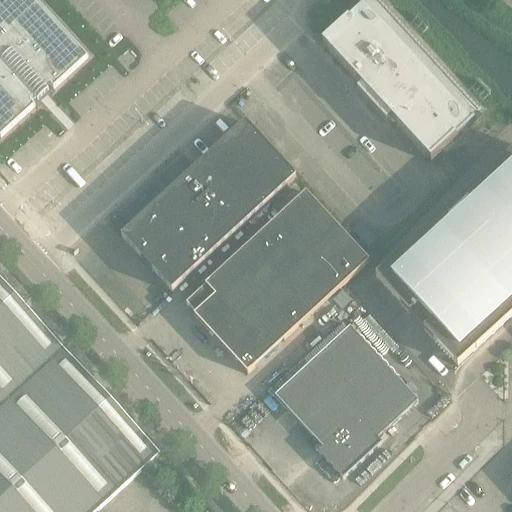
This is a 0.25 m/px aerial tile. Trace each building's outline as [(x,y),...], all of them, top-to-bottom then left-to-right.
[(32,103),(35,100),(40,104),(41,104),(43,104),(45,104),(46,103),(47,102),(48,101),(49,100),(49,99),(50,97),(50,96),(50,95),(46,90),(50,86),(54,91),(89,59),(35,0),(0,0),(0,138),(1,139),(36,108),(32,103)] [(372,0),(335,35),(323,45),(362,88),(358,93),(387,124),(392,120),(431,164),(483,116),(482,114),(481,116),(375,0),(372,0)] [(122,240),(141,260),(173,294),(297,180),(246,125),(122,240)] [(511,154),(376,278),(410,315),(458,368),(511,318),(511,154)] [(307,195),(193,300),(193,301),(187,307),(196,317),(195,318),(248,377),(370,264),(307,195)] [(0,511),(99,511),(161,456),(0,280),(0,511)] [(351,329),(276,398),(324,450),(319,455),(343,481),(383,445),(378,441),(419,403),(351,329)]
